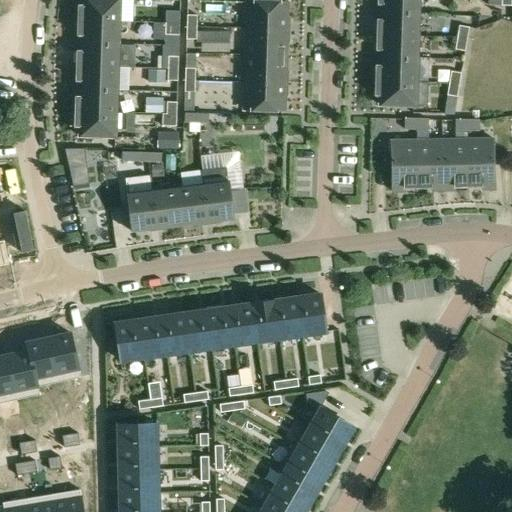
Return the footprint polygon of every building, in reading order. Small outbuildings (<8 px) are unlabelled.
[(79,5),(78,20),(119,21),(119,0),(81,0),(81,5),(79,5)] [(381,4),(380,12),(418,13),(418,0),(378,0),(378,4),(381,4)] [(248,2),(247,29),(287,30),(288,3),(248,2)] [(170,10),(169,23),(179,23),(180,11),(170,10)] [(378,20),(377,35),(417,36),(418,13),(380,12),(380,20),(378,20)] [(187,15),(187,27),(197,27),(197,15),(187,15)] [(80,35),(80,43),(118,44),(119,21),(78,20),(78,35),(80,35)] [(165,23),(153,22),(153,39),(165,39),(165,23)] [(165,35),(179,35),(179,23),(169,23),(165,22),(165,35)] [(459,25),(457,37),(467,39),(469,27),(459,25)] [(187,27),(186,39),(196,39),(197,27),(187,27)] [(247,29),(246,55),(286,56),(287,30),(247,29)] [(379,49),(379,57),(417,59),(417,36),(377,35),(377,49),(379,49)] [(455,49),(465,51),(467,39),(457,37),(455,49)] [(77,51),(77,66),(117,67),(118,44),(80,43),(80,51),(77,51)] [(246,55),(245,82),(285,83),(286,56),(246,55)] [(163,56),(163,68),(168,68),(178,68),(178,56),(163,56)] [(376,65),(376,80),(416,81),(417,59),(379,57),(379,65),(376,65)] [(79,81),(79,89),(117,90),(117,67),(77,66),(76,81),(79,81)] [(168,80),(178,81),(178,68),(168,68),(168,80)] [(185,68),(185,80),(195,80),(196,68),(185,68)] [(165,82),(165,71),(149,70),(149,82),(165,82)] [(451,71),(449,83),(459,84),(461,72),(451,71)] [(185,80),(185,92),(195,92),(195,80),(185,80)] [(415,105),(416,81),(376,80),(375,95),(378,95),(377,104),(415,105)] [(244,109),(284,110),(285,83),(245,82),(244,109)] [(447,95),(457,96),(459,84),(449,83),(447,95)] [(76,96),(75,111),(116,113),(117,90),(79,89),(78,96),(76,96)] [(145,113),(162,113),(162,98),(145,98),(145,113)] [(167,102),(166,114),(177,114),(177,102),(167,102)] [(77,135),(115,136),(116,113),(75,111),(75,126),(77,126),(77,135)] [(166,126),(176,126),(177,114),(166,114),(166,126)] [(197,126),(197,117),(184,116),(184,125),(197,126)] [(211,117),(197,117),(197,126),(210,126),(211,117)] [(404,132),(415,133),(415,121),(404,121),(404,132)] [(427,122),(415,121),(415,133),(415,135),(427,135),(427,122)] [(467,136),(467,134),(467,123),(454,122),(454,136),(467,136)] [(467,123),(467,134),(478,134),(479,123),(467,123)] [(467,139),(468,186),(482,186),(482,189),(495,189),(493,138),(467,139)] [(455,186),(468,186),(467,139),(442,140),(443,190),(455,190),(455,186)] [(404,187),(418,187),(417,140),(391,141),(392,191),(404,191),(404,187)] [(442,140),(417,140),(418,187),(431,187),(432,190),(443,190),(442,140)] [(150,165),(151,154),(139,153),(138,165),(150,165)] [(163,154),(151,154),(150,165),(162,166),(163,154)] [(203,184),(208,222),(234,219),(229,181),(228,181),(226,167),(202,170),(204,184),(203,184)] [(153,190),(151,179),(126,182),(132,232),(157,229),(153,190)] [(178,187),(183,225),(208,222),(203,184),(178,187)] [(153,190),(157,229),(183,225),(178,187),(153,190)] [(320,293),(297,297),(303,335),(325,332),(320,293)] [(280,338),(303,335),(297,297),(274,300),(280,338)] [(257,342),(280,338),(274,300),(252,303),(257,342)] [(229,306),(235,345),(257,342),(252,303),(229,306)] [(235,345),(229,306),(206,309),(212,348),(235,345)] [(206,309),(184,313),(189,351),(212,348),(206,309)] [(166,354),(189,351),(184,313),(161,316),(166,354)] [(161,316),(138,319),(144,358),(166,354),(161,316)] [(121,361),(144,358),(138,319),(116,322),(121,361)] [(71,333),(49,338),(56,373),(79,368),(71,333)] [(49,338),(27,343),(29,350),(35,378),(56,373),(49,338)] [(29,350),(8,355),(15,390),(37,385),(35,378),(29,350)] [(8,355),(0,356),(0,393),(15,390),(8,355)] [(320,372),(308,374),(309,382),(321,380),(320,372)] [(297,378),(285,380),(286,388),(298,386),(297,378)] [(286,388),(285,380),(273,381),(275,389),(286,388)] [(241,394),(253,393),(252,385),(240,386),(241,394)] [(241,394),(240,386),(228,388),(229,396),(241,394)] [(195,392),(196,400),(208,399),(207,391),(195,392)] [(184,402),(196,400),(195,392),(183,394),(184,402)] [(280,395),(268,397),(269,405),(281,403),(280,395)] [(150,399),(151,407),(163,406),(162,398),(150,399)] [(151,407),(150,399),(138,401),(139,409),(151,407)] [(243,401),(231,402),(233,410),(245,409),(243,401)] [(231,402),(220,404),(221,412),(233,410),(231,402)] [(309,428),(342,447),(353,427),(320,408),(309,428)] [(228,420),(242,428),(247,420),(232,412),(228,420)] [(118,448),(157,447),(156,424),(117,425),(118,448)] [(331,467),(342,447),(309,428),(297,448),(331,467)] [(78,433),(70,434),(72,446),(80,445),(78,433)] [(208,446),(208,433),(199,433),(200,446),(208,446)] [(70,434),(62,435),(64,447),(72,446),(70,434)] [(35,440),(27,441),(29,453),(37,452),(35,440)] [(27,441),(19,443),(21,455),(29,453),(27,441)] [(223,445),(214,445),(214,457),(223,457),(223,445)] [(119,471),(158,470),(157,447),(118,448),(119,471)] [(297,448),(286,468),(319,487),(331,467),(297,448)] [(60,456),(48,458),(50,470),(62,468),(60,456)] [(208,456),(200,457),(200,469),(209,468),(208,456)] [(223,457),(214,457),(215,469),(223,469),(223,457)] [(35,460),(23,462),(25,474),(37,472),(35,460)] [(17,475),(25,474),(23,462),(15,464),(17,475)] [(209,480),(209,468),(200,469),(200,481),(209,480)] [(286,468),(274,488),(308,507),(319,487),(286,468)] [(158,493),(158,470),(119,471),(119,494),(158,493)] [(270,511),(304,511),(308,507),(274,488),(263,508),(270,511)] [(119,494),(119,511),(158,511),(158,493),(119,494)] [(83,511),(80,494),(54,498),(56,511),(83,511)] [(56,511),(54,498),(29,503),(30,511),(56,511)] [(216,499),(216,511),(224,511),(224,499),(216,499)] [(209,511),(210,501),(201,502),(201,511),(209,511)] [(30,511),(29,503),(5,507),(5,511),(30,511)]
